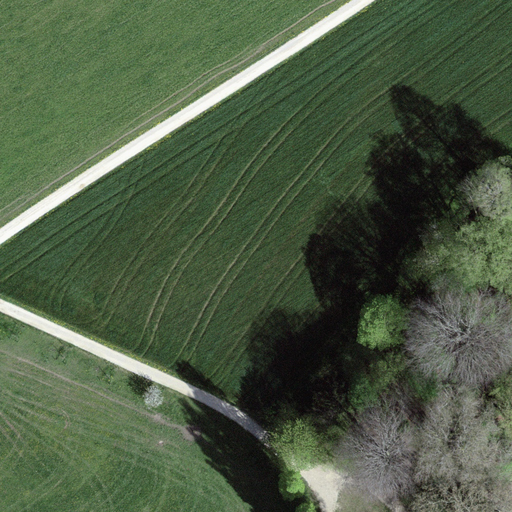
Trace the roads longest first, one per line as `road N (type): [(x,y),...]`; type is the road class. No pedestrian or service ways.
road 1 (track): [(400,511),(375,481),(322,476),(211,401),(0,305)]
road 2 (track): [(360,0),(0,235)]
